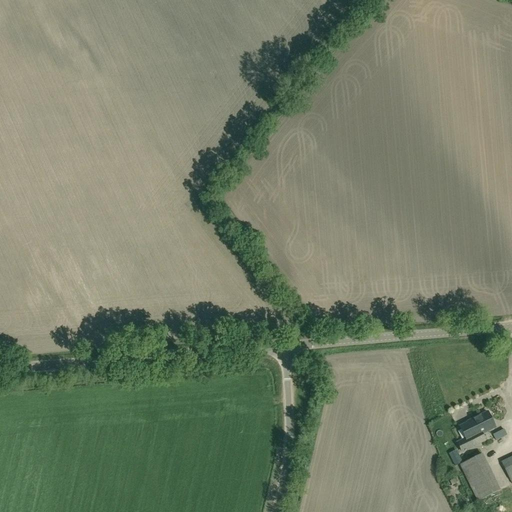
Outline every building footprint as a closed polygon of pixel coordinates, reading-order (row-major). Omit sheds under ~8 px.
[(478,436),(482,434),(495,428),(488,413),(472,421),(472,422),(476,430),(475,430),(478,436)] [(485,441),(482,434),(478,436),(475,430),(476,430),(472,422),(460,427),(466,439),(457,443),(462,452),(485,441)] [(504,430),(493,436),(496,441),(507,436),(504,430)] [(463,466),(477,501),(501,491),(486,455),(479,458),(484,472),(476,475),(471,463),(463,466)] [(511,484),(511,457),(501,463),(511,484)]
